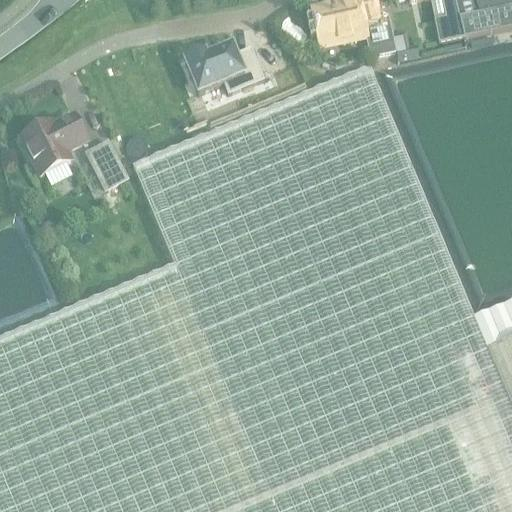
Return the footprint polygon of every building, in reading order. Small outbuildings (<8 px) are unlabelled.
[(327,8),(310,12),(319,53),(365,42),(369,62),(395,56),(396,56),(392,37),(382,0),(337,0),(326,3),(327,8)] [(429,0),(429,1),(430,2),(439,46),(463,41),(453,0),(429,0)] [(511,17),(507,0),(453,0),(463,41),(511,29),(511,17)] [(459,44),(442,48),(443,55),(461,52),(459,44)] [(205,57),(184,66),(197,98),(223,88),(227,98),(264,83),(251,51),(235,58),(232,50),(206,61),(205,57)] [(511,511),(511,420),(484,354),(511,342),(511,304),(473,320),(367,71),(131,168),(172,268),(0,338),(0,511),(511,511)] [(64,155),(85,144),(72,119),(41,135),(40,132),(39,131),(19,141),(39,179),(69,164),(64,155)] [(84,156),(105,195),(129,183),(108,144),(84,156)] [(44,228),(37,231),(42,243),(55,238),(51,231),(44,228)] [(511,342),(484,354),(511,420),(511,342)]
